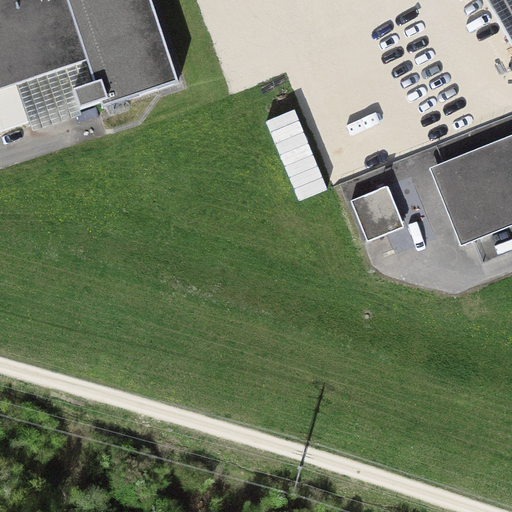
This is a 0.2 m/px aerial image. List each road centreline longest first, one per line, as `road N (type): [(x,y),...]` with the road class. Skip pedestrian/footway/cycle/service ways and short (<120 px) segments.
road 1 (motorway): [(511,407),(0,249)]
road 2 (motorway): [(0,301),(511,458)]
road 3 (track): [(0,368),(480,511)]
